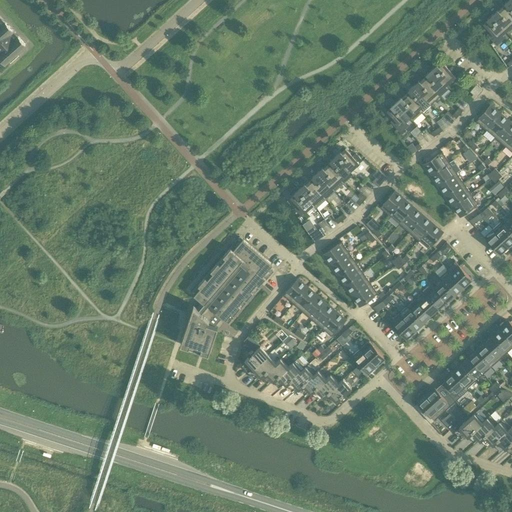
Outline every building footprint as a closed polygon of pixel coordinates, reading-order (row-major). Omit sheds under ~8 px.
[(506,4),(502,7),(511,18),(511,1),(511,0),(508,0),(505,3),(506,4)] [(511,31),(511,18),(502,7),(498,10),(492,14),(507,30),(506,30),(509,34),(511,31)] [(507,30),(492,14),(487,19),(488,20),(484,24),(491,31),(487,34),(497,45),(505,38),(502,34),(506,30),(507,30)] [(2,25),(0,27),(0,53),(15,40),(15,39),(9,33),(11,31),(4,24),(2,25)] [(0,53),(0,56),(5,62),(8,60),(10,63),(16,58),(13,55),(24,46),(17,38),(15,39),(15,40),(0,53)] [(446,85),(446,84),(455,76),(459,73),(452,66),(449,69),(442,62),(438,65),(437,64),(432,69),(446,85)] [(446,85),(432,69),(427,74),(427,75),(424,78),(440,96),(449,88),(446,84),(446,85)] [(419,80),(414,85),(431,104),(440,96),(424,78),(420,81),(419,80)] [(477,84),(470,92),(473,94),(475,92),(478,96),(484,89),(477,84)] [(431,104),(414,85),(409,90),(410,91),(406,94),(422,112),(431,104)] [(401,96),(396,101),(410,117),(413,120),(422,112),(406,94),(402,97),(401,96)] [(410,117),(396,101),(391,106),(392,107),(388,110),(394,118),(391,121),(400,131),(408,124),(405,121),(410,117)] [(486,129),(500,113),(490,105),(476,121),(486,129)] [(510,121),(500,113),(486,129),(496,138),(510,121)] [(511,123),(510,121),(496,138),(505,146),(511,137),(511,123)] [(341,151),(335,156),(349,171),(350,171),(359,163),(362,160),(356,153),(353,156),(346,148),(341,152),(341,151)] [(432,175),(450,162),(442,151),(424,164),(432,175)] [(349,171),(335,156),(330,161),(331,161),(327,165),(344,183),(353,174),(350,171),(349,171)] [(450,162),(432,175),(439,185),(457,172),(461,170),(454,160),(450,162)] [(323,167),(318,172),(335,191),(344,183),(327,165),(324,168),(323,167)] [(382,183),(387,177),(381,171),(373,181),(379,187),(382,183)] [(313,177),(309,181),(326,199),(335,191),(318,172),(312,177),(313,177)] [(464,183),(457,172),(439,185),(446,195),(464,183)] [(305,183),(300,188),(314,204),(313,204),(316,207),(326,199),(309,181),(306,184),(305,183)] [(499,181),(490,189),(496,196),(505,187),(499,181)] [(464,183),(446,195),(453,205),(471,193),(464,183)] [(314,204),(300,188),(295,193),(295,194),(291,197),(298,205),(295,208),(301,215),(313,204),(314,204)] [(390,216),(405,199),(395,191),(381,207),(390,216)] [(360,198),(363,201),(366,197),(361,192),(357,196),(360,198)] [(478,203),(471,193),(453,205),(460,216),(478,203)] [(414,207),(405,199),(390,216),(400,224),(414,207)] [(424,215),(414,207),(400,224),(409,232),(424,215)] [(433,223),(424,215),(409,232),(419,240),(433,223)] [(493,229),(509,247),(511,244),(511,234),(504,225),(501,221),(493,229)] [(433,223),(419,240),(429,248),(443,232),(433,223)] [(321,227),(310,235),(315,242),(326,234),(321,227)] [(509,247),(493,229),(484,237),(499,253),(503,250),(504,251),(509,247)] [(181,343),(204,351),(209,353),(218,326),(215,324),(221,317),(225,321),(231,314),(234,316),(241,307),(239,305),(244,299),(246,301),(253,293),(251,291),(257,285),(259,286),(266,278),(263,276),(273,265),(265,258),(251,246),(243,239),(233,250),(230,248),(223,256),(226,258),(220,264),(218,262),(211,271),(213,273),(208,279),(205,277),(198,285),(200,287),(194,294),(205,303),(199,310),(194,305),(181,343)] [(331,264),(349,252),(342,241),(324,254),(331,264)] [(356,262),(349,252),(331,264),(338,275),(356,262)] [(448,269),(464,288),(469,283),(468,282),(471,279),(455,261),(446,269),(447,270),(448,269)] [(364,272),(356,262),(338,275),(346,285),(364,272)] [(448,269),(447,270),(439,277),(442,280),(443,280),(455,294),(458,291),(459,292),(464,288),(448,269)] [(371,282),(364,272),(346,285),(353,295),(371,282)] [(293,303),(308,287),(298,278),(284,295),(293,303)] [(443,280),(442,280),(435,287),(447,301),(455,294),(443,280)] [(371,282),(353,295),(360,305),(378,293),(371,282)] [(427,295),(439,308),(447,301),(435,287),(431,283),(423,290),(424,291),(427,295)] [(317,295),(308,287),(293,303),(303,311),(317,295)] [(415,299),(418,302),(419,302),(431,315),(439,308),(427,295),(424,291),(415,299)] [(317,295),(303,311),(312,319),(327,303),(317,295)] [(419,302),(418,302),(411,309),(423,322),(431,315),(419,302)] [(327,303),(312,319),(322,328),(336,311),(327,303)] [(408,306),(400,313),(416,331),(421,327),(419,325),(423,322),(411,309),(408,306)] [(346,319),(336,311),(322,328),(332,336),(346,319)] [(400,313),(391,321),(406,337),(410,334),(411,335),(416,331),(400,313)] [(511,340),(511,323),(509,321),(505,324),(504,322),(499,327),(511,340)] [(511,340),(499,327),(494,331),(496,333),(492,335),(508,352),(511,347),(511,340)] [(244,341),(251,350),(252,349),(254,351),(260,346),(250,334),(244,341)] [(508,352),(492,335),(484,343),(500,359),(508,352)] [(301,341),(298,346),(303,350),(306,345),(301,341)] [(369,341),(360,348),(377,366),(382,362),(380,361),(384,357),(369,341)] [(476,350),(492,366),(500,359),(484,343),(476,350)] [(268,354),(260,346),(254,351),(252,349),(251,350),(248,353),(250,355),(245,359),(247,361),(244,364),(242,365),(249,372),(268,354)] [(325,349),(321,353),(322,353),(319,355),(322,360),(333,350),(329,346),(325,350),(325,349)] [(316,357),(319,355),(322,353),(321,353),(318,349),(318,348),(313,353),(316,357)] [(377,366),(360,348),(352,356),(367,373),(371,369),(372,371),(377,366)] [(492,366),(476,350),(468,357),(483,374),(492,366)] [(258,373),(261,376),(276,363),(276,362),(268,354),(249,372),(253,377),(258,373)] [(468,357),(460,364),(475,381),(483,374),(468,357)] [(271,376),(274,380),(276,378),(288,367),(281,358),(276,362),(276,363),(261,376),(262,376),(266,381),(271,376)] [(283,380),(286,384),(301,371),(306,366),(298,358),(293,362),(288,367),(276,378),(274,380),(278,385),(283,380)] [(301,371),(286,384),(287,384),(291,389),(296,384),(299,388),(317,372),(316,372),(309,363),(306,366),(301,371)] [(456,366),(451,370),(467,388),(468,388),(475,381),(460,364),(457,367),(456,366)] [(358,366),(353,370),(358,375),(362,372),(358,366)] [(308,388),(312,392),(326,379),(318,370),(316,372),(317,372),(299,388),(304,393),(308,388)] [(467,388),(451,370),(446,375),(447,376),(444,379),(460,397),(469,389),(468,388),(467,388)] [(321,392),(324,396),(339,383),(338,383),(331,374),(326,379),(312,392),(316,397),(321,392)] [(343,399),(347,395),(345,393),(351,387),(343,378),(338,383),(339,383),(324,396),(325,396),(331,403),(332,402),(331,402),(335,399),(336,401),(341,397),(343,399)] [(430,389),(425,394),(443,413),(451,405),(435,387),(431,390),(430,389)] [(418,403),(415,405),(423,414),(426,411),(434,420),(443,413),(425,394),(420,398),(421,399),(418,403)] [(471,400),(462,408),(468,414),(477,406),(471,400)] [(475,414),(474,413),(465,422),(462,424),(463,424),(455,431),(459,436),(464,432),(468,436),(487,418),(479,409),(475,414)] [(487,418),(468,436),(472,440),(477,436),(480,440),(498,423),(490,415),(488,417),(487,418),(487,417),(487,418)] [(499,422),(498,423),(480,440),(484,444),(489,440),(493,444),(511,427),(510,427),(503,419),(500,422),(499,422)] [(511,425),(510,427),(511,427),(493,444),(497,449),(502,444),(505,448),(511,441),(511,425)]
